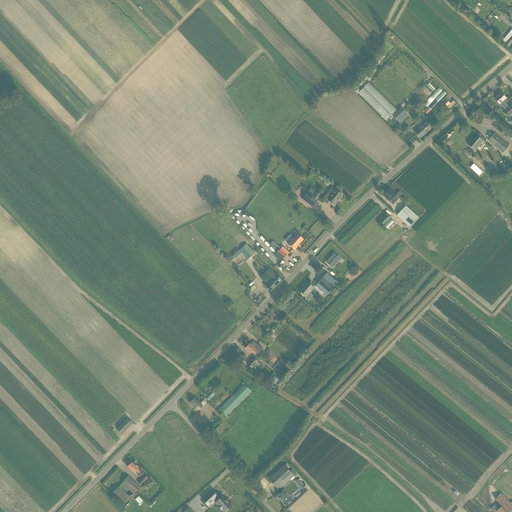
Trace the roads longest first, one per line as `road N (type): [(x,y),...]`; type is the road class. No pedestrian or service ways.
road 1 (unclassified): [(170,405),(353,208),(511,66)]
road 2 (unclassified): [(65,511),(170,405)]
road 3 (unclassified): [(272,511),(170,405)]
